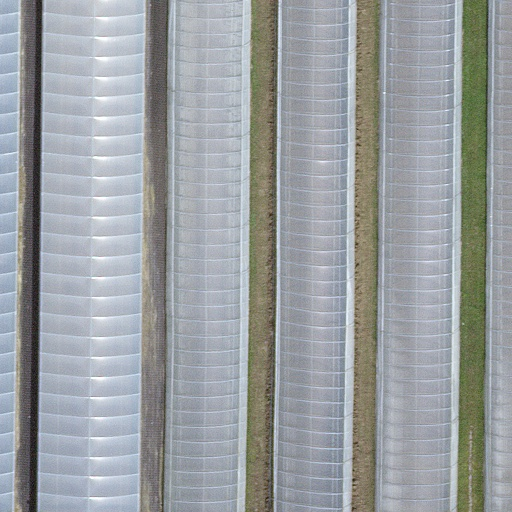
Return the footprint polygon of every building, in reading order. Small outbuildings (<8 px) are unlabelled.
[(0,0),(0,511),(21,511),(26,0),(0,0)] [(40,0),(35,511),(146,511),(151,0),(40,0)] [(170,0),(164,511),(245,511),(251,0),(170,0)] [(277,0),(271,511),(351,511),(358,0),(277,0)] [(382,0),(376,511),(457,511),(463,0),(382,0)] [(511,511),(511,0),(490,0),(486,511),(511,511)]
